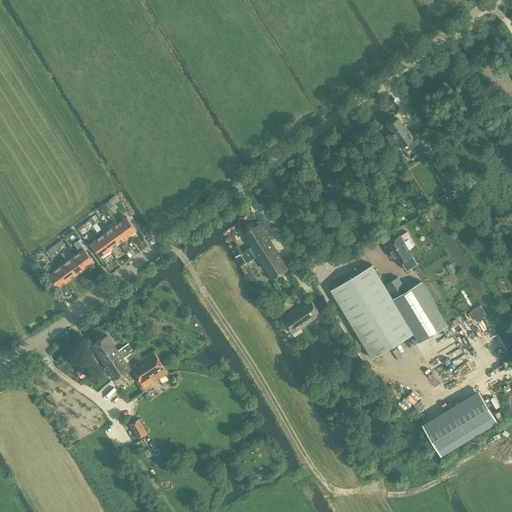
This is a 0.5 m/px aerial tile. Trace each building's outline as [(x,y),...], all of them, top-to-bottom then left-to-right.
[(511,127),(511,107),(503,114),(511,127)] [(407,131),(406,131),(397,119),(388,125),(392,131),(386,136),(391,144),(397,140),(402,147),(406,151),(416,144),(421,152),(432,145),(421,130),(411,137),(407,131)] [(334,208),(349,198),(335,177),(320,186),(334,208)] [(110,214),(103,204),(99,207),(106,217),(110,214)] [(126,217),(117,224),(127,237),(136,231),(126,217)] [(88,221),(77,229),(81,235),(93,226),(88,221)] [(117,224),(108,230),(118,244),(127,237),(117,224)] [(258,258),(274,248),(259,224),(243,235),(251,247),(235,257),(241,266),(257,256),(258,258)] [(108,230),(99,236),(109,250),(118,244),(108,230)] [(100,257),(109,250),(99,236),(91,243),(100,257)] [(398,264),(401,262),(406,271),(417,265),(399,236),(385,244),(386,245),(385,248),(387,252),(390,252),(398,264)] [(80,251),(76,254),(85,268),(93,262),(84,249),(83,249),(77,241),(74,244),(80,251)] [(50,254),(57,249),(54,245),(48,250),(50,254)] [(274,248),(258,258),(269,276),(267,277),(269,279),(271,278),(271,279),(287,269),(274,248)] [(85,268),(76,254),(66,261),(76,275),(84,268),(85,268)] [(66,261),(57,268),(67,281),(76,275),(66,261)] [(58,287),(67,281),(57,268),(52,271),(47,264),(43,266),(49,274),(48,274),(58,287)] [(413,333),(392,299),(372,264),(330,289),(372,358),(413,334),(413,333)] [(386,284),(393,296),(405,289),(398,277),(386,284)] [(447,324),(421,281),(392,299),(413,333),(413,334),(418,342),(447,324)] [(291,334),(320,314),(309,299),(281,319),(291,334)] [(120,355),(121,357),(123,355),(124,357),(130,354),(129,352),(131,350),(127,344),(117,351),(107,335),(91,346),(104,365),(120,355)] [(154,354),(131,369),(143,388),(166,373),(154,354)] [(120,355),(104,365),(114,380),(129,369),(121,357),(120,355)] [(139,418),(129,424),(137,439),(148,433),(139,418)]
